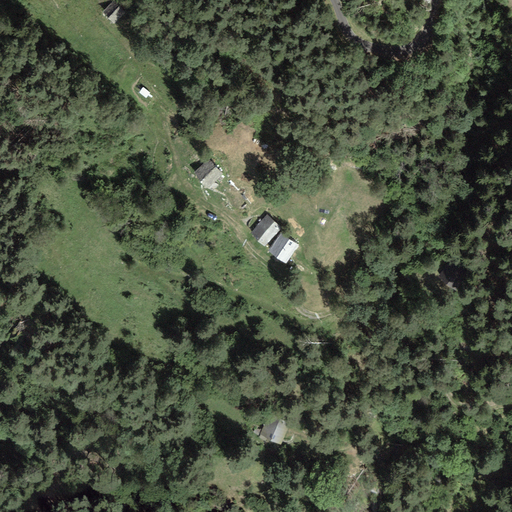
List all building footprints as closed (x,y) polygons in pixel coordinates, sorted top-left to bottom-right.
[(117,22),(128,12),(121,4),(110,15),(117,22)] [(211,187),(226,173),(211,157),(196,171),(211,187)] [(270,213),(254,229),(268,244),(285,228),(270,213)] [(284,231),(271,247),(289,261),(302,244),(284,231)] [(458,290),(473,275),(457,259),(442,273),(458,290)] [(286,442),(292,423),(270,415),(263,434),(286,442)]
